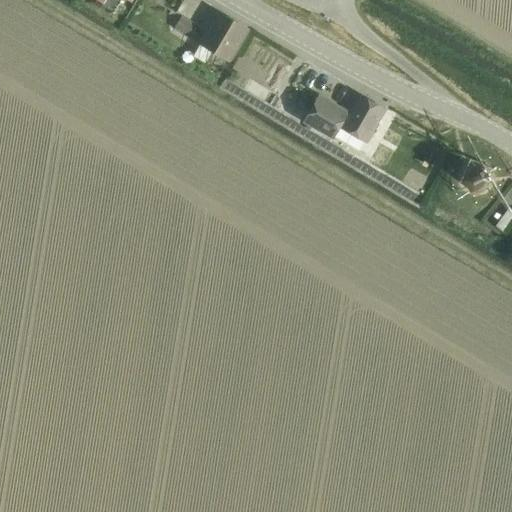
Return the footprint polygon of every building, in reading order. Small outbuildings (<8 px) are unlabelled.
[(102,6),(113,12),(119,0),(128,0),(131,1),(131,0),(96,0),(103,3),(102,6)] [(245,28),(220,13),(214,23),(209,20),(203,30),(202,31),(208,34),(202,44),(228,59),(245,28)] [(175,29),(190,37),(197,26),(182,17),(175,29)] [(366,143),(385,109),(360,94),(349,113),(318,96),(302,123),(332,140),(339,128),(366,143)] [(463,172),(462,175),(461,179),(462,183),(463,186),(466,189),(469,191),(472,192),(476,193),(480,192),(483,191),(486,188),(488,185),(489,182),(490,178),(489,175),(488,171),(485,168),(482,166),(479,165),(475,164),(472,165),(468,166),(465,169),(463,172)]
